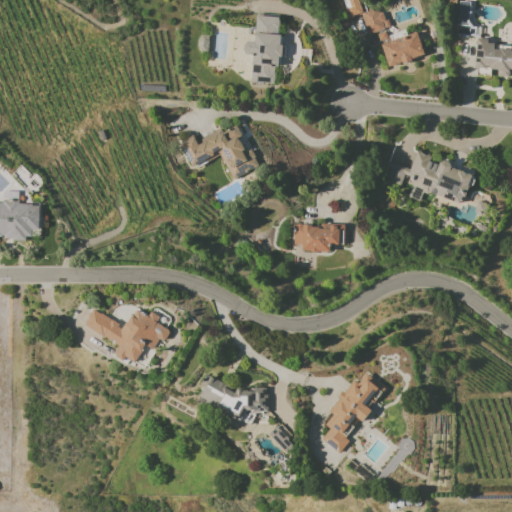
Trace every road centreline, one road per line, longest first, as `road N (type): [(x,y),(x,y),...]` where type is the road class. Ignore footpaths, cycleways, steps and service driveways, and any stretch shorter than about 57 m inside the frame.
road 1 (residential): [(511,328),(427,278),(390,282),(323,322),(292,324),(261,319),(170,277),(0,273)]
road 2 (residential): [(511,121),(351,107)]
